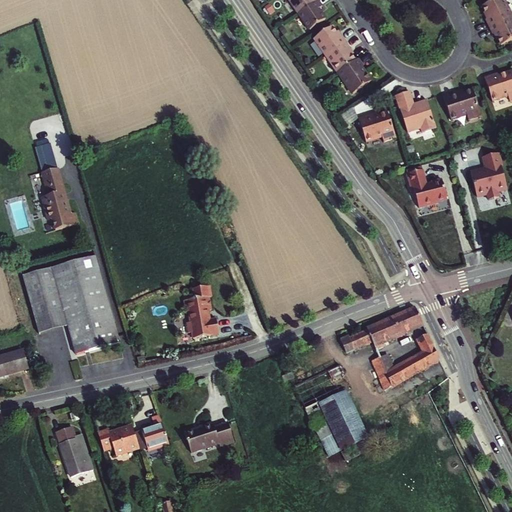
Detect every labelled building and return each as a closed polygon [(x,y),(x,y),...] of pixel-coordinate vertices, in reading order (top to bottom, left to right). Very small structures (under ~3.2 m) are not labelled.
[(290,0),(299,12),(316,0),(290,0)] [(323,6),(319,0),(316,0),(299,12),(311,29),(328,17),(321,7),(323,6)] [(490,26),(511,16),(503,0),(493,0),(483,5),(489,17),(486,18),(490,26)] [(511,39),(511,17),(511,16),(490,26),(493,33),(496,32),(502,44),(511,39)] [(314,37),(327,55),(347,41),(342,34),(339,36),(332,25),(314,37)] [(347,41),(327,55),(339,72),(356,60),(349,50),(352,48),(347,41)] [(356,60),(339,72),(353,92),(371,80),(362,66),(364,64),(360,58),(356,60)] [(499,72),(486,76),(494,99),(509,94),(511,100),(511,99),(511,71),(500,75),(499,72)] [(458,90),(444,95),(452,118),(468,113),(470,119),(482,115),(473,88),(465,91),(459,93),(458,90)] [(411,91),(395,96),(407,131),(421,127),(423,131),(437,127),(428,101),(416,105),(415,103),(411,91)] [(350,106),(338,115),(346,126),(358,118),(350,106)] [(387,112),(379,115),(372,118),(371,114),(358,118),(367,143),(383,137),(384,142),(396,138),(387,112)] [(481,156),(483,168),(470,170),(476,200),(500,196),(500,192),(507,190),(500,153),(481,156)] [(439,200),(448,197),(443,178),(432,181),(432,182),(427,183),(424,169),(408,173),(412,188),(413,187),(415,193),(416,193),(420,207),(440,202),(439,200)] [(74,228),(61,183),(46,187),(53,210),(46,212),(52,234),(56,233),(60,244),(81,238),(78,227),(74,228)] [(99,270),(27,290),(35,320),(64,311),(68,325),(77,354),(120,343),(99,270)] [(212,296),(210,285),(193,288),(195,298),(185,300),(187,313),(189,313),(191,322),(188,322),(189,333),(193,332),(194,338),(219,334),(217,319),(211,320),(209,310),(212,309),(210,296),(212,296)] [(382,344),(423,326),(416,309),(349,339),(349,337),(340,340),(346,355),(372,343),(376,352),(384,348),(382,344)] [(35,320),(39,334),(68,325),(64,311),(35,320)] [(394,369),(387,355),(372,363),(385,389),(441,360),(428,335),(418,340),(425,353),(394,369)] [(23,350),(0,357),(0,377),(28,369),(23,350)] [(286,388),(298,414),(351,387),(339,363),(286,388)] [(291,372),(281,376),(283,382),(293,378),(291,372)] [(333,436),(320,442),(327,458),(362,440),(369,437),(346,392),(318,406),(333,436)] [(318,406),(305,413),(320,442),(333,436),(318,406)] [(169,446),(160,416),(151,418),(154,427),(141,431),(141,432),(147,450),(148,452),(169,446)] [(200,430),(186,434),(192,454),(218,445),(219,448),(234,444),(228,425),(214,429),(213,424),(199,428),(200,430)] [(72,428),(56,434),(71,479),(73,478),(76,487),(86,483),(87,486),(100,481),(96,469),(93,470),(81,435),(75,437),(72,428)] [(108,432),(97,435),(103,452),(113,449),(115,457),(138,450),(131,428),(109,435),(108,432)] [(134,434),(140,452),(147,450),(141,432),(134,434)] [(378,435),(341,454),(345,462),(382,443),(378,435)] [(171,511),(168,502),(161,504),(163,511),(171,511)]
